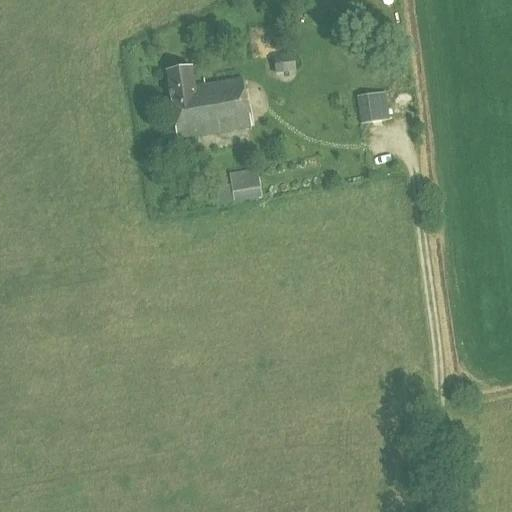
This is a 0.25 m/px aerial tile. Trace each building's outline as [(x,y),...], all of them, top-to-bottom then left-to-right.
[(294,56),(275,58),(279,98),(299,96),(294,56)] [(194,69),(167,73),(177,139),(232,131),(232,130),(251,127),(243,79),(207,85),(206,79),(196,81),(194,69)] [(260,107),(258,83),(246,84),(249,108),(260,107)] [(389,123),(385,95),(357,99),(361,127),(389,123)] [(258,169),(229,174),(235,203),(264,198),(258,169)]
